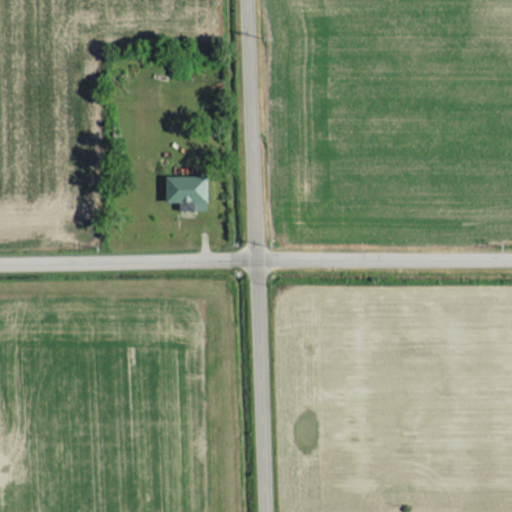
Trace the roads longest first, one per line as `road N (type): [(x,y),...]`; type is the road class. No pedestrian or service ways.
road 1 (residential): [(266,511),(248,0)]
road 2 (residential): [(0,258),(511,253)]
